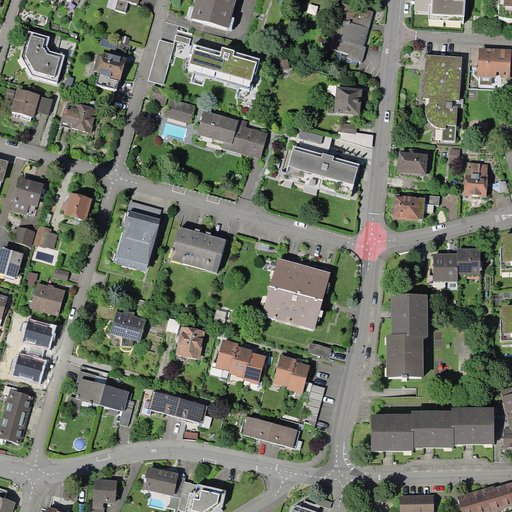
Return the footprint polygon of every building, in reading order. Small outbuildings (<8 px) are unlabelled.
[(235,0),(194,0),(189,21),(227,31),(235,0)] [(434,26),(438,0),(410,0),(408,23),(434,26)] [(511,0),(497,0),(496,14),(511,14),(511,0)] [(374,12),(341,3),(328,50),(361,59),(374,12)] [(47,39),(25,34),(18,60),(28,79),(55,86),(61,58),(45,54),(43,52),(47,39)] [(175,46),(159,41),(148,82),(164,87),(175,46)] [(216,54),(191,46),(184,70),(246,88),(255,59),(218,49),(216,54)] [(509,79),(511,51),(477,49),(476,77),(509,79)] [(123,60),(100,54),(93,78),(116,85),(123,60)] [(459,102),(462,58),(424,56),(422,99),(428,100),(427,108),(422,109),(423,114),(424,117),(425,121),(428,123),(431,127),(435,129),(438,130),(444,131),(445,127),(456,128),(458,109),(451,109),(451,102),(459,102)] [(359,92),(334,89),(331,115),(356,118),(359,92)] [(51,100),(14,92),(9,114),(30,120),(31,112),(46,117),(51,100)] [(194,106),(168,99),(163,118),(189,125),(194,106)] [(72,113),(60,110),(56,128),(88,135),(94,110),(74,106),(72,113)] [(247,123),(201,112),(195,136),(223,143),(221,150),(259,160),(265,135),(245,130),(247,123)] [(364,162),(295,142),(284,178),(354,198),(364,162)] [(424,173),(425,155),(399,153),(398,171),(424,173)] [(485,167),(466,166),(465,192),(484,192),(485,167)] [(42,186),(16,180),(8,213),(25,218),(28,207),(36,209),(42,186)] [(91,202),(67,195),(59,223),(83,230),(91,202)] [(439,197),(424,195),(422,209),(433,210),(433,203),(438,204),(439,197)] [(393,214),(415,217),(417,198),(395,196),(393,214)] [(162,211),(128,202),(111,266),(145,275),(162,211)] [(36,233),(16,228),(12,244),(31,249),(36,233)] [(52,231),(38,228),(34,246),(47,249),(52,231)] [(216,275),(223,243),(176,229),(168,263),(216,275)] [(511,235),(498,236),(499,274),(511,273),(511,235)] [(479,278),(480,251),(455,250),(455,257),(431,256),(431,282),(456,284),(456,276),(479,278)] [(21,258),(0,251),(0,277),(14,281),(21,258)] [(312,333),(329,276),(274,260),(257,317),(312,333)] [(68,273),(53,271),(52,278),(66,281),(68,273)] [(63,291),(36,283),(29,308),(56,316),(63,291)] [(426,297),(386,297),(387,336),(381,337),(382,381),(422,380),(421,339),(425,340),(426,297)] [(511,307),(499,308),(500,342),(511,341),(511,307)] [(143,322),(113,313),(107,335),(137,344),(143,322)] [(56,325),(28,318),(22,341),(32,343),(45,347),(50,348),(56,325)] [(203,334),(179,329),(174,356),(198,360),(203,334)] [(238,345),(219,341),(213,367),(227,371),(226,375),(239,378),(239,380),(256,384),(262,357),(249,355),(250,351),(237,348),(238,345)] [(42,359),(45,347),(32,343),(28,355),(42,359)] [(330,349),(309,345),(307,354),(328,358),(330,349)] [(28,355),(19,353),(12,377),(40,385),(47,361),(42,359),(28,355)] [(295,360),(278,357),(272,384),(285,387),(285,391),(301,394),(307,367),(294,364),(295,360)] [(127,391),(78,379),(73,398),(122,411),(127,391)] [(31,398),(6,392),(0,416),(0,438),(20,444),(31,398)] [(202,406),(153,393),(148,411),(198,423),(202,406)] [(511,450),(511,396),(498,399),(508,429),(501,429),(501,451),(511,450)] [(407,416),(367,416),(366,453),(410,453),(409,449),(449,449),(449,445),(491,445),(491,410),(447,409),(447,413),(406,412),(407,416)] [(292,450),(297,432),(245,417),(241,437),(292,450)] [(174,476),(145,470),(141,490),(170,497),(174,476)] [(113,481),(92,480),(91,505),(112,506),(113,481)] [(511,480),(453,496),(457,511),(496,511),(511,507),(511,480)] [(192,496),(185,496),(182,511),(210,511),(219,507),(223,493),(195,487),(192,496)] [(434,511),(433,494),(398,494),(397,511),(434,511)] [(10,511),(13,504),(0,499),(0,511),(10,511)] [(302,509),(296,507),(289,511),(288,511),(319,511),(321,507),(305,502),(302,509)]
